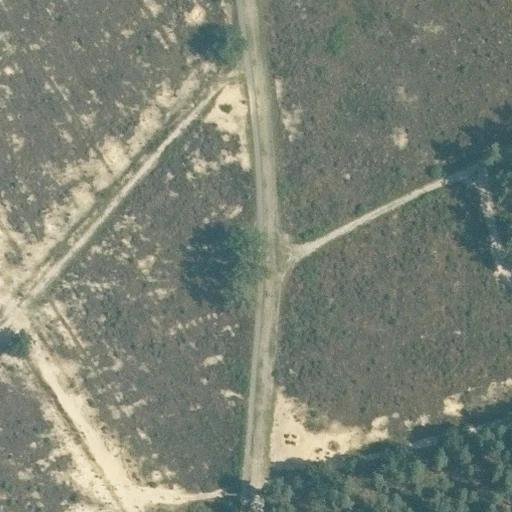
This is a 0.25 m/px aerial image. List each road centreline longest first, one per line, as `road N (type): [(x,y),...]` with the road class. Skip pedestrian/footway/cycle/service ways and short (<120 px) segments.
road 1 (track): [(252,511),(265,264),(256,64)]
road 2 (track): [(0,342),(244,68),(256,64)]
